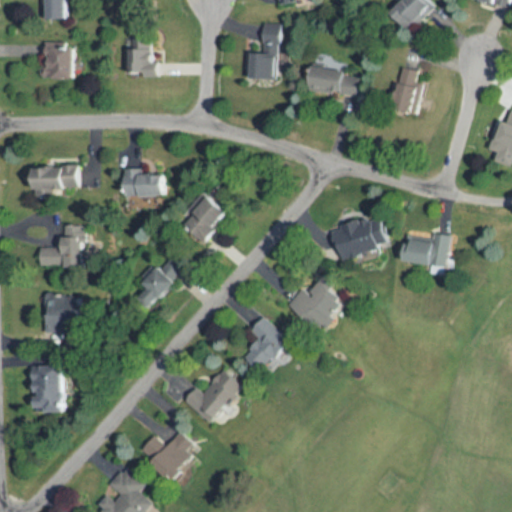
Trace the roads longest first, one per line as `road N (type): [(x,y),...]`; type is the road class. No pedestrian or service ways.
road 1 (residential): [(0,128),(204,127),(412,188),(507,204)]
road 2 (residential): [(337,165),(33,511)]
road 3 (residential): [(443,194),(477,51)]
road 4 (residential): [(204,127),(208,0)]
